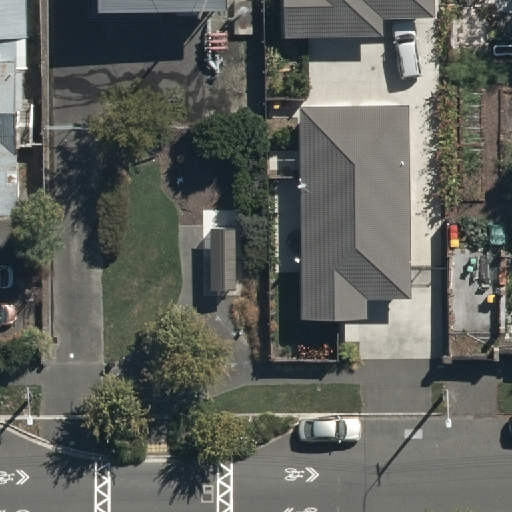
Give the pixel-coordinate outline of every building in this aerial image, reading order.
[(26,0),(0,0),(0,226),(20,226),(21,149),(37,149),(37,63),(22,63),(22,42),(26,42),(26,0)] [(233,0),(100,0),(100,15),(233,15),(233,0)] [(433,0),(283,0),(284,46),(381,43),(381,28),(434,26),(433,0)] [(511,48),(445,48),(443,223),(511,223),(511,48)] [(408,113),(298,115),(303,327),(366,326),(366,304),(412,303),(408,113)] [(237,229),(215,229),(215,292),(237,292),(237,229)]
